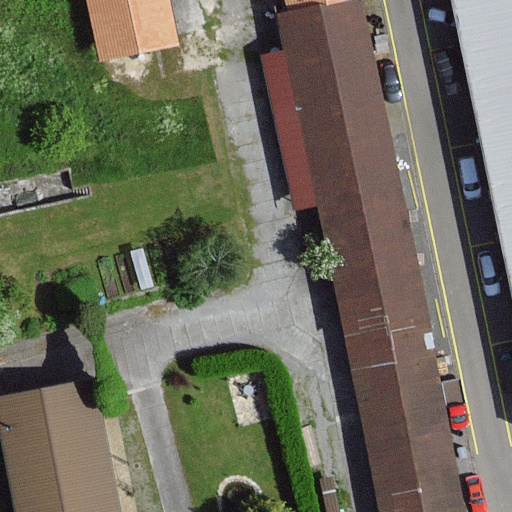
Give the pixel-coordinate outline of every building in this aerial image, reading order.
[(118,511),(89,378),(0,396),(0,421),(19,511),(463,511),(362,0),(348,0),(289,13),(276,14),(296,111),(279,117),(297,210),(318,209),(379,511),(118,511)] [(286,0),(289,13),(348,0),(90,0),(103,56),(178,39),(168,0),(286,0)] [(511,0),(455,0),(463,39),(511,29),(511,0)] [(511,29),(463,39),(503,236),(511,234),(511,29)] [(511,278),(511,234),(503,236),(511,278)]
